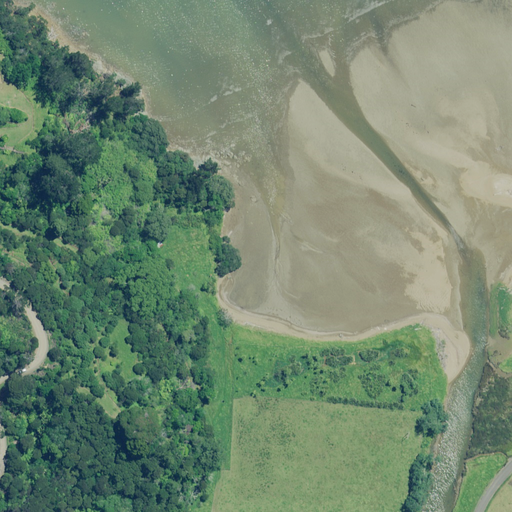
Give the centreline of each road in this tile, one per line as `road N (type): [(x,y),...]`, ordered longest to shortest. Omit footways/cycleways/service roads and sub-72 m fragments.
road 1 (track): [(218,511),(229,461),(163,321)]
road 2 (unclassified): [(0,276),(36,320),(40,354),(0,369)]
